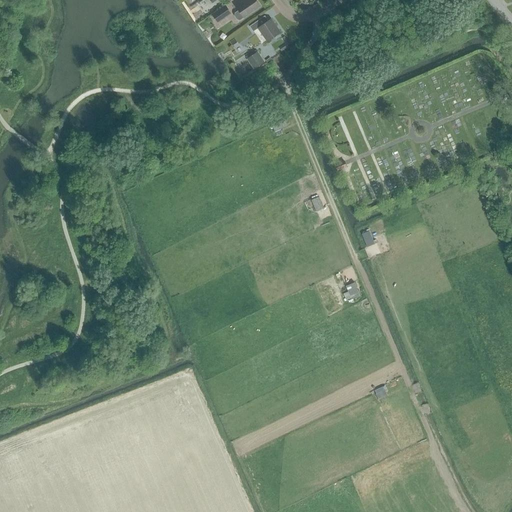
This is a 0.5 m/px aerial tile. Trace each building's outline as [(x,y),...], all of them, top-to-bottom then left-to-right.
[(243,18),(260,7),(254,0),(245,0),(235,7),(238,11),(235,14),(234,17),(236,19),(239,20),(243,18)] [(225,5),(211,14),(217,23),(231,14),(225,5)] [(267,43),(280,33),(271,20),(268,22),(264,17),(249,27),(253,33),(258,29),(267,43)] [(246,59),(253,70),(264,63),(257,52),(246,59)] [(287,127),(285,121),(272,127),(276,136),(282,134),(280,130),(287,127)] [(334,164),(337,171),(347,167),(345,163),(344,160),(334,164)] [(311,200),(316,212),(323,208),(318,197),(311,200)] [(361,234),(366,247),(374,244),(369,231),(361,234)] [(347,292),(343,294),(346,300),(350,298),(351,299),(360,296),(354,283),(345,286),(347,292)] [(378,399),(387,395),(384,390),(375,394),(378,399)]
